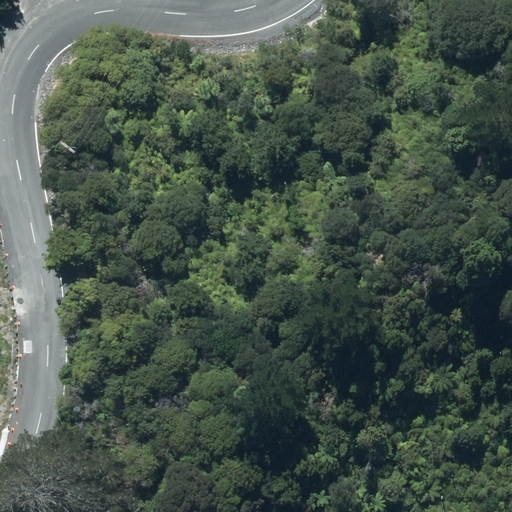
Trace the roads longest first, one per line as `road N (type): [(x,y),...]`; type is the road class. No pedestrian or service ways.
road 1 (unclassified): [(0,442),(24,383),(0,156)]
road 2 (unclassified): [(0,113),(52,0)]
